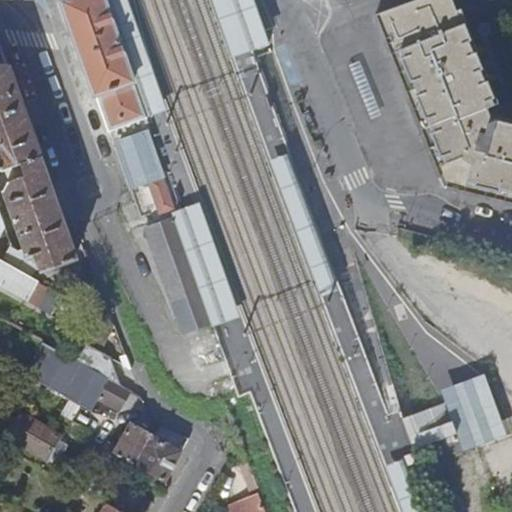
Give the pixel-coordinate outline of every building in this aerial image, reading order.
[(65,0),(66,2),(68,8),(66,9),(71,23),(76,37),(77,41),(82,55),(84,60),(87,69),(98,100),(99,101),(101,100),(107,116),(114,133),(126,129),(127,129),(135,126),(149,121),(142,103),(141,98),(137,87),(127,59),(121,44),(119,38),(118,36),(112,16),(110,11),(107,5),(105,0),(65,0)] [(105,0),(118,36),(119,38),(121,44),(122,47),(127,59),(137,87),(141,98),(142,103),(149,121),(135,126),(150,167),(151,172),(154,181),(162,179),(174,212),(176,220),(175,220),(212,323),(213,323),(220,320),(241,378),(261,371),(130,0),(105,0)] [(212,0),(336,343),(355,336),(332,272),(242,22),(238,24),(236,18),(229,0),(212,0)] [(229,0),(236,18),(238,24),(242,22),(258,16),(252,0),(229,0)] [(511,129),(495,125),(493,125),(487,112),(495,108),(451,0),(422,0),(415,3),(395,10),(375,17),(392,57),(445,188),(446,189),(447,188),(447,189),(511,205),(511,129)] [(0,170),(1,171),(20,164),(38,157),(0,48),(0,170)] [(40,271),(46,269),(48,276),(53,275),(56,281),(74,274),(70,261),(73,260),(62,226),(38,157),(20,164),(24,177),(8,183),(4,191),(24,248),(18,251),(10,246),(1,262),(30,278),(35,270),(40,269),(40,271)] [(174,212),(162,179),(154,181),(148,183),(160,217),(174,212)] [(0,261),(1,262),(10,246),(12,243),(0,211),(0,261)] [(212,323),(175,220),(146,231),(183,333),(212,323)] [(436,261),(441,241),(426,238),(422,257),(436,261)] [(0,287),(27,302),(38,282),(30,278),(1,262),(0,261),(0,287)] [(111,323),(88,310),(76,332),(99,345),(111,323)] [(80,340),(70,357),(119,384),(109,357),(80,340)] [(36,378),(91,409),(98,397),(119,408),(129,389),(119,384),(70,357),(42,341),(22,377),(33,383),(36,378)] [(132,370),(109,357),(119,384),(129,389),(143,397),(132,370)] [(490,371),(443,385),(448,402),(407,414),(416,446),(460,433),(464,448),(509,435),(490,371)] [(59,434),(17,413),(4,436),(47,458),(48,455),(57,438),(59,434)] [(131,424),(114,453),(164,482),(181,451),(131,424)] [(68,443),(57,438),(48,455),(59,460),(68,443)] [(406,511),(422,511),(403,461),(389,467),(406,511)] [(252,479),(248,468),(243,470),(247,481),(252,479)] [(105,497),(113,484),(101,478),(94,491),(105,497)] [(266,511),(252,479),(247,481),(253,495),(239,501),(243,511),(266,511)] [(86,493),(68,483),(65,488),(58,500),(76,510),(82,499),(86,493)] [(120,511),(146,511),(152,503),(123,488),(112,507),(120,511)] [(504,511),(506,511),(509,508),(510,504),(511,501),(510,497),(509,494),(506,491),(502,489),(498,489),(495,490),(491,491),(488,494),(487,498),(487,501),(487,505),(489,509),(492,511),(493,511),(504,511)] [(120,511),(112,507),(86,493),(82,499),(102,510),(101,511),(120,511)]
